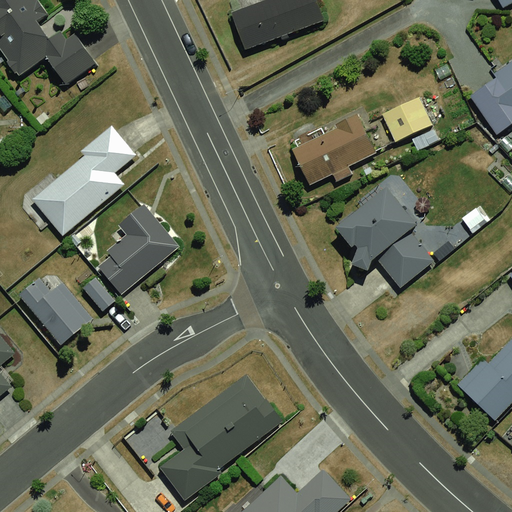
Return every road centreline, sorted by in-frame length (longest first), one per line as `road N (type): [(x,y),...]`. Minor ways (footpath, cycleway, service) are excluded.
road 1 (residential): [(283,289),(134,372),(0,484)]
road 2 (residential): [(283,289),(145,0)]
road 3 (residential): [(471,511),(344,379),(283,289)]
